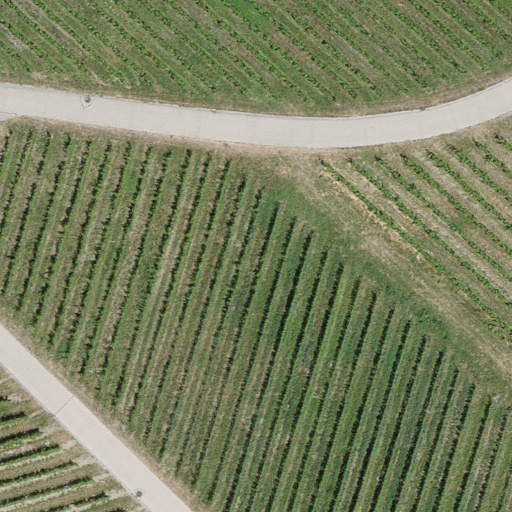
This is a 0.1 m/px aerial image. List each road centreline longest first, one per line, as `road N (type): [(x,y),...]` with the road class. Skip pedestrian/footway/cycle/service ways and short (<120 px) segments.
road 1 (track): [(0,98),(328,138),(452,120),(511,97)]
road 2 (track): [(180,511),(0,337)]
